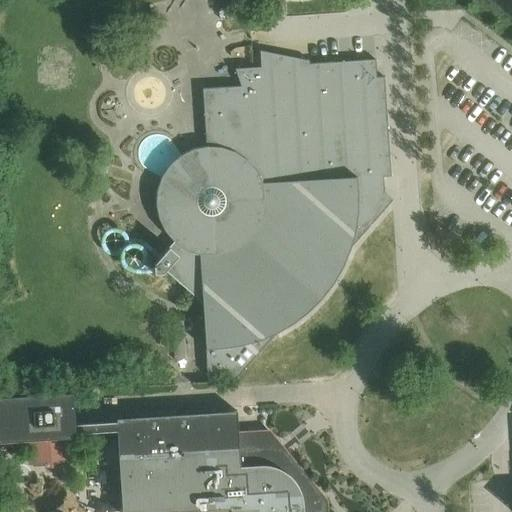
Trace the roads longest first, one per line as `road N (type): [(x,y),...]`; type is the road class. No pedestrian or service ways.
road 1 (unclassified): [(419,294),(397,0)]
road 2 (unclassified): [(103,407),(347,391)]
road 3 (unclassified): [(347,391),(349,448),(366,470),(387,482),(427,482)]
road 4 (unclassified): [(419,294),(374,343),(347,391)]
